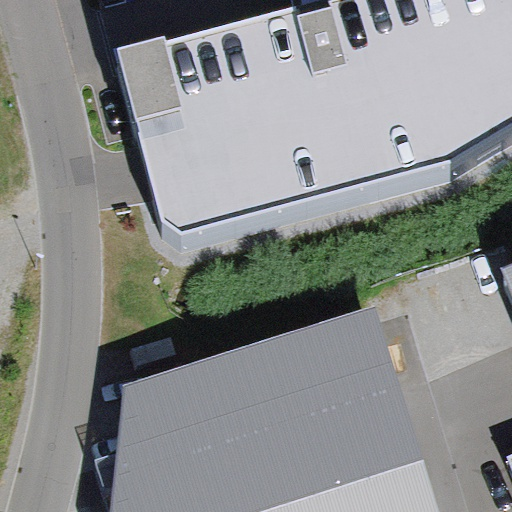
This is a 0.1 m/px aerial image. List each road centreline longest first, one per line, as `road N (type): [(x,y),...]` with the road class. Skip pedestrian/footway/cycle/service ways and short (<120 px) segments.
road 1 (residential): [(35,511),(71,357),(72,187)]
road 2 (residential): [(26,0),(72,187)]
